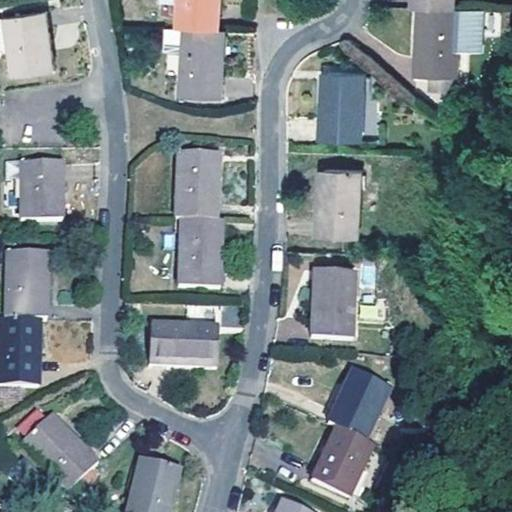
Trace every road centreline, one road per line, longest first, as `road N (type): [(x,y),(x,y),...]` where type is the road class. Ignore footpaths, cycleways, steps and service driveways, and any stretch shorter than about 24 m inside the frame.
road 1 (residential): [(232,454),(266,280),(272,83),(307,44),(344,27),(351,0)]
road 2 (residential): [(98,0),(118,139),(110,373),(128,401)]
